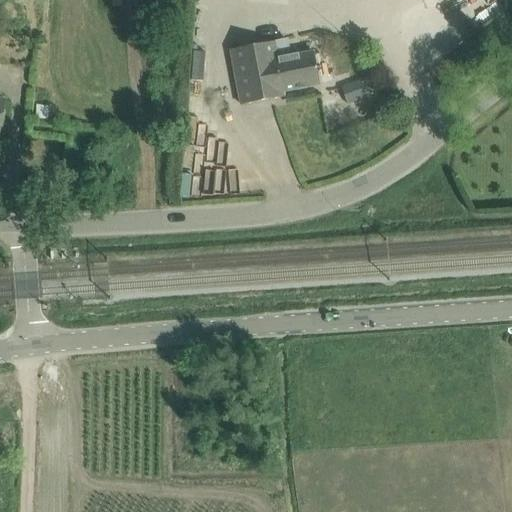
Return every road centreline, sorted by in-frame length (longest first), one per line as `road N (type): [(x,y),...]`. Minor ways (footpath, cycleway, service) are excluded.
road 1 (tertiary): [(511,75),(389,169),(324,201),(242,216),(21,223)]
road 2 (secondary): [(511,308),(31,344)]
road 3 (track): [(27,511),(31,344)]
road 4 (tertiary): [(31,344),(21,223)]
